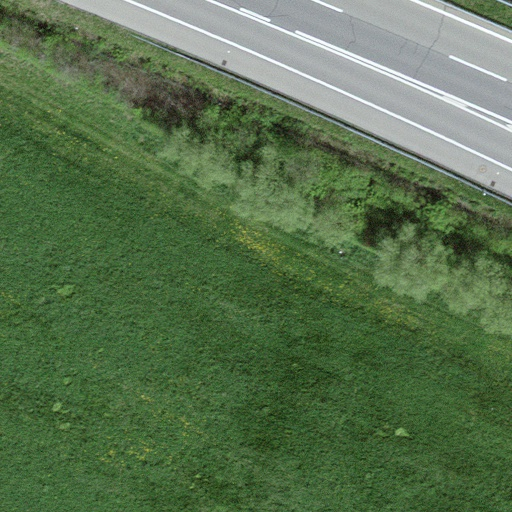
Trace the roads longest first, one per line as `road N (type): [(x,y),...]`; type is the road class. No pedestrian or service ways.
road 1 (track): [(511,344),(0,90)]
road 2 (motorway): [(283,0),(385,87),(511,143)]
road 3 (motorway): [(320,0),(511,77)]
